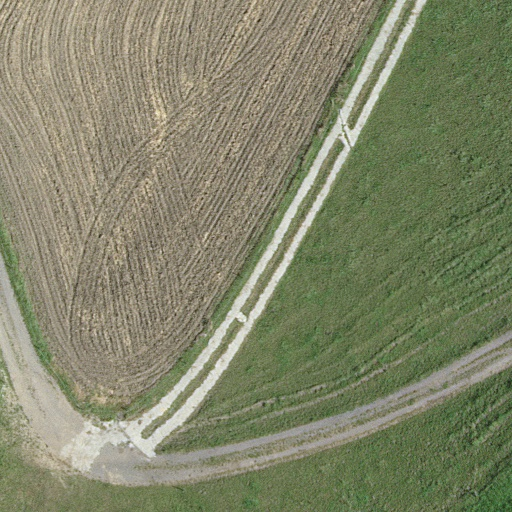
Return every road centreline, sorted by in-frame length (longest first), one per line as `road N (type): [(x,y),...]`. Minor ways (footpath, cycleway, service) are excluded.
road 1 (track): [(422,0),(375,100),(226,343),(167,414),(107,456)]
road 2 (track): [(107,456),(147,467),(236,457),(338,428),(511,346)]
road 3 (track): [(107,456),(71,437),(38,400),(0,298)]
